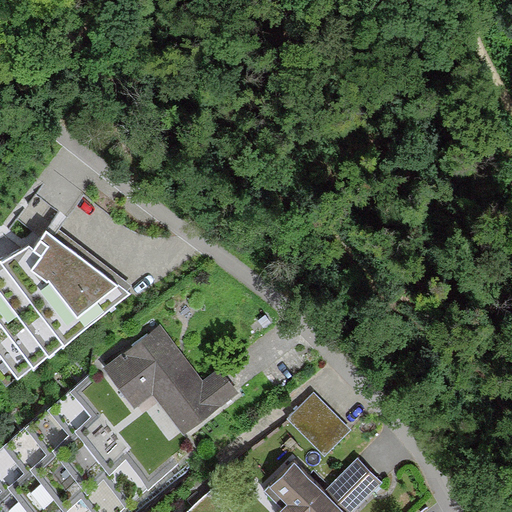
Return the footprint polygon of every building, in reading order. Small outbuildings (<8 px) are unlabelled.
[(0,375),(7,384),(130,292),(115,280),(118,278),(47,222),(34,236),(1,249),(4,251),(0,253),(0,375)] [(160,322),(105,364),(136,405),(154,392),(184,432),(238,391),(219,365),(202,377),(197,370),(160,322)] [(87,375),(0,445),(0,511),(116,511),(180,461),(145,411),(137,416),(97,369),(87,375)] [(314,390),(288,416),(325,453),(351,427),(314,390)] [(326,486),(295,455),(270,479),(288,497),(277,508),(281,511),(349,511),(383,478),(358,454),(326,486)] [(231,511),(210,485),(176,511),(231,511)]
